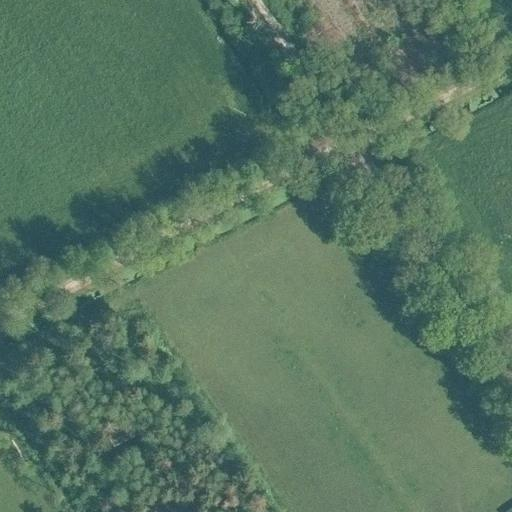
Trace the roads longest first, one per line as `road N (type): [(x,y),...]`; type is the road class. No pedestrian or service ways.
road 1 (track): [(0,323),(511,60)]
road 2 (track): [(346,142),(248,0)]
